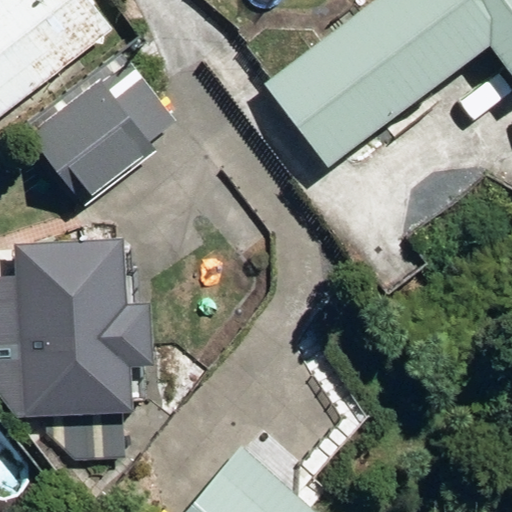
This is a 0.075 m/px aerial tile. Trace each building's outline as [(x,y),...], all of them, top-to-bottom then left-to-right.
[(0,0),(0,118),(104,36),(75,0),(0,0)] [(511,0),(373,0),(256,89),(319,171),(478,50),(511,94),(511,0)] [(172,120),(117,53),(13,136),(74,212),(148,152),(141,144),(172,120)] [(113,306),(110,240),(8,245),(10,281),(0,281),(0,408),(7,418),(17,417),(71,460),(121,458),(116,370),(142,369),(139,305),(113,306)] [(296,511),(234,449),(180,511),(296,511)]
